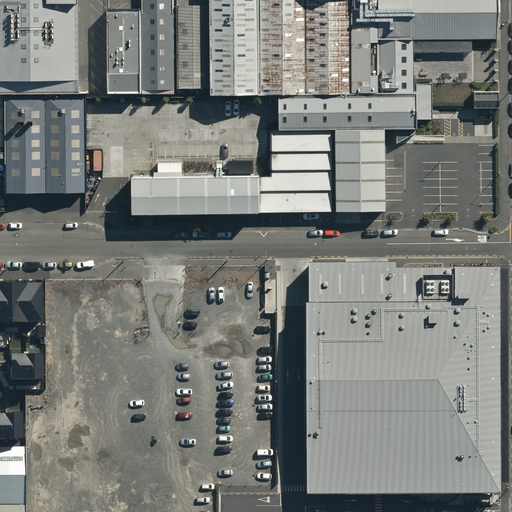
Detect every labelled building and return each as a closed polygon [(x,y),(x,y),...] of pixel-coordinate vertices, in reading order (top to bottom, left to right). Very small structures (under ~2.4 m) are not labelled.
[(78,0),(0,0),(0,89),(79,90),(78,0)] [(175,0),(141,0),(141,10),(142,93),(142,94),(175,93),(175,0)] [(259,0),(211,0),(211,3),(212,89),(212,97),(260,97),(259,0)] [(305,0),(259,0),(260,97),(279,97),(306,97),(305,0)] [(305,0),(306,97),(352,96),(352,0),(305,0)] [(378,0),(352,0),(352,96),(379,96),(379,38),(378,0)] [(497,0),(378,0),(379,38),(411,37),(498,37),(497,0)] [(211,3),(177,4),(178,89),(212,89),(211,3)] [(141,10),(109,10),(109,93),(142,93),(141,10)] [(411,37),(379,38),(379,96),(412,96),(411,37)] [(473,40),(473,49),(418,49),(418,92),(480,92),(479,48),(479,40),(473,40)] [(499,92),(474,92),(474,109),(500,109),(499,92)] [(79,94),(4,95),(4,192),(84,192),(84,94),(79,94)] [(306,97),(279,97),(279,131),(335,130),(386,129),(417,129),(416,96),(412,96),(379,96),(352,96),(306,97)] [(386,129),(335,130),(335,211),(387,209),(386,129)] [(279,131),(271,132),(271,175),(260,176),(260,211),(335,211),(335,130),(279,131)] [(260,176),(133,178),(134,212),(260,211),(260,176)] [(306,497),(500,495),(497,266),(301,267),(306,497)] [(43,285),(0,285),(0,320),(43,321),(43,285)] [(42,350),(12,350),(12,376),(42,376),(42,350)] [(0,440),(20,440),(20,412),(0,412),(0,440)] [(25,451),(0,450),(0,504),(26,504),(25,451)]
